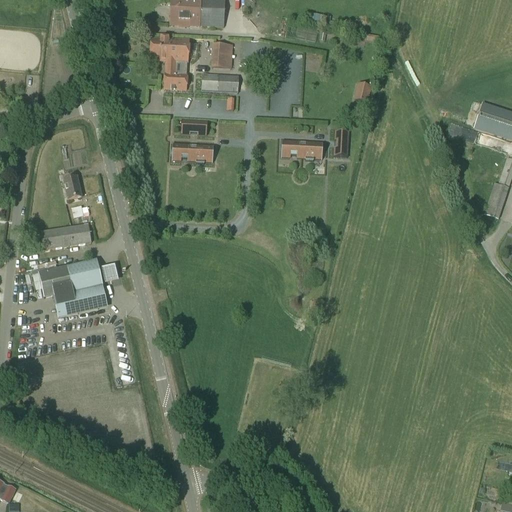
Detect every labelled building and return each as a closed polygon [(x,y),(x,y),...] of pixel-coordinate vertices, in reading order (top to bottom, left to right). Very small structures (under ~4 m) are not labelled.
[(223,29),(224,0),(171,0),(170,26),(223,29)] [(168,40),(168,39),(160,39),(160,40),(151,40),(149,62),(166,62),(165,74),(164,74),(163,90),(186,91),(187,75),(174,75),(175,63),(188,64),(189,41),(168,40)] [(228,71),(229,56),(229,47),(213,46),(212,70),(228,71)] [(237,95),(238,77),(202,76),(201,93),(237,95)] [(356,102),(367,105),(371,88),(360,86),(356,102)] [(511,142),(511,114),(482,104),(473,130),(511,142)] [(206,136),(207,123),(181,122),(180,135),(190,136),(190,134),(197,134),(196,136),(206,136)] [(347,159),(348,133),(335,132),(334,142),(337,142),(336,149),(334,149),(334,158),(347,159)] [(321,145),(282,142),(281,159),(290,159),(290,157),(296,157),(296,159),(305,160),(305,162),(313,163),(313,160),(321,161),(322,144),(321,145)] [(212,148),(173,146),(173,145),(172,145),(171,162),(172,162),(180,162),(181,160),(187,160),(187,163),(196,163),(196,165),(204,166),(204,164),(211,164),(212,164),(213,147),(212,147),(212,148)] [(498,222),(511,178),(511,161),(506,160),(498,186),(494,185),(483,216),(498,222)] [(67,202),(81,198),(77,179),(62,182),(67,202)] [(80,208),(70,211),(73,221),(83,219),(80,208)] [(43,252),(91,244),(88,227),(40,234),(43,252)] [(26,269),(42,265),(40,258),(24,261),(26,269)] [(96,262),(38,276),(44,300),(53,298),(58,318),(77,314),(77,315),(78,315),(77,314),(97,309),(97,311),(98,311),(93,288),(102,286),(96,262)] [(114,265),(101,268),(104,284),(117,281),(114,265)] [(4,485),(0,482),(0,500),(8,505),(15,491),(7,487),(5,490),(3,489),(4,485)]
